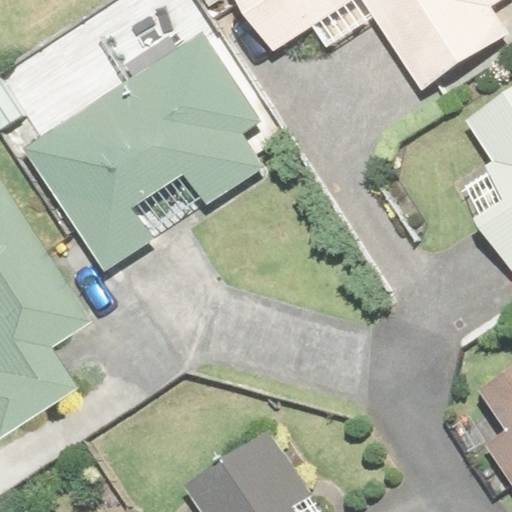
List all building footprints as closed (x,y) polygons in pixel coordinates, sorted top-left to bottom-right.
[(511,0),(248,0),(285,56),(323,32),(338,54),(386,24),(433,97),(511,47),(511,35),(498,15),(511,5),(511,0)] [(292,163),(210,37),(126,91),(130,98),(39,157),(118,280),(171,246),(150,213),(200,181),(219,210),(292,163)] [(511,107),(479,129),(505,169),(471,191),(511,254),(511,107)] [(88,323),(0,184),(0,438),(72,392),(45,350),(88,323)] [(511,384),(494,397),(511,424),(511,444),(501,452),(511,468),(511,384)] [(329,511),(287,442),(200,496),(210,511),(329,511)]
